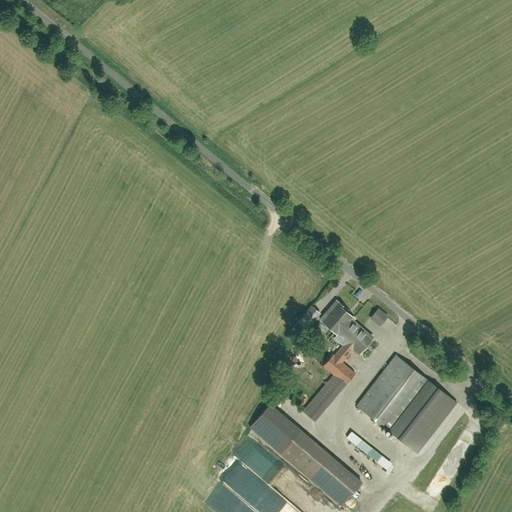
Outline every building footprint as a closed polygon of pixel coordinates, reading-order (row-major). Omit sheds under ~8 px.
[(346,344),(337,356),(335,355),(323,369),(347,388),(359,373),(345,362),(353,352),(366,363),(385,340),(336,300),(318,321),(346,344)] [(377,312),(372,318),(381,326),(386,320),(377,312)] [(397,357),(357,408),(418,455),(457,404),(397,357)] [(270,393),(261,411),(274,418),(284,400),(270,393)] [(279,438),(291,448),(284,456),(345,508),(365,484),(305,432),(297,441),(285,430),(279,438)]
